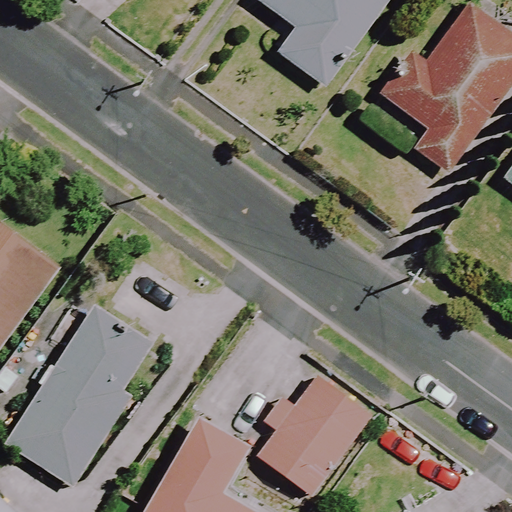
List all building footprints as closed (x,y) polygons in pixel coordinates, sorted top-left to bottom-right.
[(388,0),(255,0),(253,4),(292,31),(273,58),(323,93),(388,0)] [(511,84),(511,42),(466,9),(423,67),(413,59),(381,103),(423,134),(409,153),(444,178),(511,84)] [(32,161),(3,137),(0,141),(0,177),(11,187),(32,161)] [(0,346),(54,271),(0,232),(0,346)] [(157,352),(89,309),(1,449),(69,492),(157,352)] [(366,421),(309,380),(252,459),(309,500),(366,421)] [(245,450),(193,422),(145,511),(246,511),(219,498),(245,450)]
